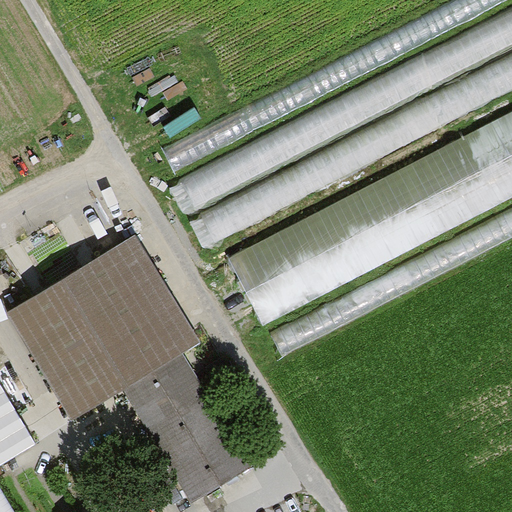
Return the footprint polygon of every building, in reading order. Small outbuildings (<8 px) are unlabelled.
[(446,0),(162,148),(175,174),(509,0),(446,0)] [(511,9),(181,179),(196,208),(511,45),(511,9)] [(511,57),(204,216),(218,244),(511,93),(511,57)] [(511,113),(229,258),(263,326),(511,198),(511,113)] [(511,207),(271,333),(284,359),(511,240),(511,207)] [(136,234),(5,313),(71,423),(122,392),(190,505),(216,489),(252,468),(184,354),(202,343),(136,234)] [(234,369),(225,353),(206,364),(215,379),(234,369)] [(0,385),(0,466),(36,445),(0,385)]
